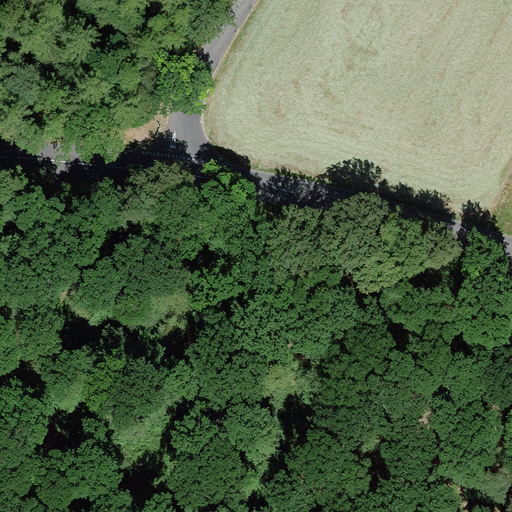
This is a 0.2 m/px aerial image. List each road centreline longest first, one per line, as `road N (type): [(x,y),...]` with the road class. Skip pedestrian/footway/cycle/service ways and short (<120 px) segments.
road 1 (tertiary): [(511,254),(371,211),(182,175)]
road 2 (unclassified): [(245,0),(191,88),(182,175)]
road 3 (tertiary): [(182,175),(0,157)]
